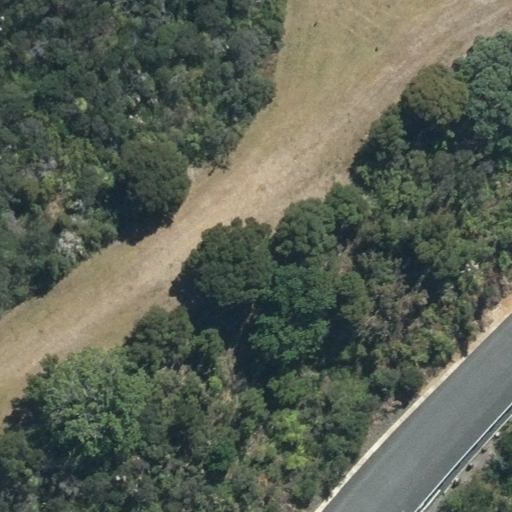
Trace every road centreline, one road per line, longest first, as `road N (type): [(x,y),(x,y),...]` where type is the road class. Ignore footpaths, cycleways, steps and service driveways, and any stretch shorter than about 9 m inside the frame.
road 1 (track): [(316,0),(185,275),(0,393)]
road 2 (track): [(185,275),(416,17),(442,0)]
